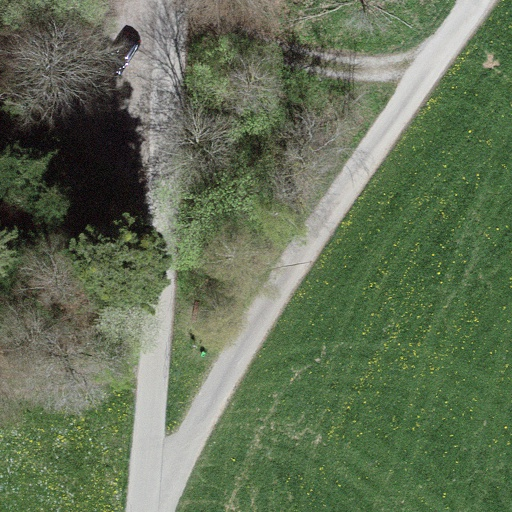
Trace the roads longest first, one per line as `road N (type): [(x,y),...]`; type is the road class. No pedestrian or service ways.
road 1 (track): [(143,501),(481,0)]
road 2 (unclassified): [(141,511),(172,0)]
road 3 (track): [(197,0),(253,41),(330,62),(438,64)]
road 4 (track): [(153,374),(0,382)]
